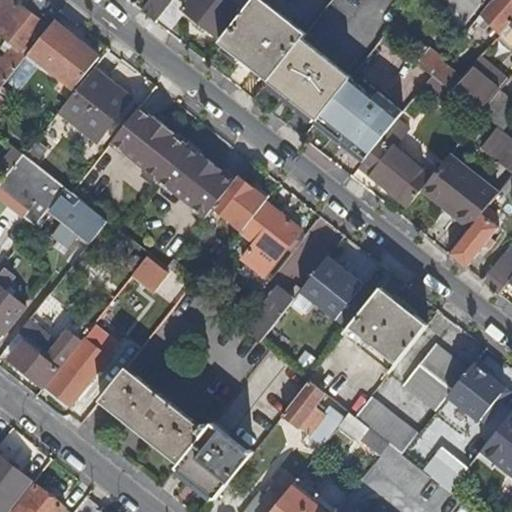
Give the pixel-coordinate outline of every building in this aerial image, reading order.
[(37,19),(50,2),(47,0),(32,0),(25,10),(12,0),(2,0),(0,3),(0,34),(13,45),(1,60),(0,59),(0,87),(25,57),(26,55),(24,53),(46,26),(37,19)] [(169,0),(150,0),(141,11),(155,22),(158,18),(171,1),(169,0)] [(234,13),(224,4),(218,0),(171,0),(171,1),(158,18),(171,28),(184,11),(216,36),(234,13)] [(305,33),(262,0),(251,0),(219,41),(268,80),(301,37),(305,33)] [(224,4),(234,13),(237,9),(227,0),(224,4)] [(483,0),(446,0),(466,22),(483,0)] [(490,24),(501,34),(511,22),(511,0),(491,0),(477,19),(486,28),(490,24)] [(98,57),(53,21),(26,55),(25,57),(42,70),(46,65),(74,88),(98,57)] [(421,88),(432,75),(416,62),(383,36),(375,46),(392,59),(389,63),(421,88)] [(268,80),(317,119),(351,77),(301,37),(268,80)] [(428,47),(416,62),(432,75),(439,66),(444,60),(428,47)] [(509,81),(480,58),(457,81),(450,89),(481,114),(501,90),(509,81)] [(457,81),(439,66),(432,75),(450,89),(457,81)] [(129,98),(92,68),(60,108),(97,138),(129,98)] [(439,103),(450,89),(432,75),(421,88),(439,103)] [(390,127),(403,111),(351,77),(317,119),(371,152),(390,127)] [(0,112),(12,98),(0,88),(0,112)] [(511,118),(511,98),(501,90),(481,114),(498,127),(502,131),(511,118)] [(185,145),(138,108),(110,142),(158,180),(185,145)] [(43,161),(61,130),(47,123),(30,154),(43,161)] [(359,166),(408,205),(421,188),(426,183),(439,166),(390,127),(371,152),(359,166)] [(482,147),(511,171),(511,138),(502,131),(498,127),(482,147)] [(233,183),(185,145),(158,180),(206,217),(233,183)] [(65,187),(24,153),(0,185),(0,193),(37,222),(49,208),(65,187)] [(497,194),(449,155),(439,166),(426,183),(474,222),(489,204),(497,194)] [(511,175),(499,192),(506,198),(511,192),(511,175)] [(267,202),(238,178),(233,183),(206,217),(201,224),(209,230),(221,215),(242,232),(266,203),(267,202)] [(474,222),(426,183),(421,188),(470,227),(474,222)] [(65,221),(91,242),(107,221),(65,187),(49,208),(65,221)] [(301,231),(266,203),(242,232),(242,233),(255,244),(242,261),(263,279),(301,231)] [(495,209),(489,204),(474,222),(470,227),(448,254),(467,269),(469,267),(467,265),(485,243),(491,248),(498,239),(492,234),(497,227),(487,219),(495,209)] [(91,242),(65,221),(62,224),(88,245),(91,242)] [(481,276),(479,279),(498,293),(509,279),(511,275),(511,250),(509,248),(484,278),(481,276)] [(361,277),(331,254),(305,287),(323,302),(331,291),(343,300),(361,277)] [(174,280),(146,258),(129,279),(157,301),(174,280)] [(180,266),(172,260),(166,268),(173,274),(180,266)] [(373,281),(381,288),(393,274),(384,267),(373,281)] [(5,268),(0,274),(0,328),(6,334),(27,308),(3,289),(14,275),(5,268)] [(369,284),(361,277),(343,300),(331,291),(323,302),(319,308),(338,323),(369,284)] [(381,288),(373,281),(372,280),(369,284),(338,323),(347,331),(380,289),(381,288)] [(279,288),(245,330),(260,343),(279,319),(294,300),(279,288)] [(344,335),(391,372),(428,326),(380,289),(347,331),(344,335)] [(10,357),(45,385),(64,361),(81,340),(68,330),(58,342),(48,334),(68,308),(50,293),(19,332),(25,337),(10,357)] [(122,328),(103,313),(93,325),(112,340),(122,328)] [(302,338),(279,319),(260,343),(269,350),(281,359),(302,338)] [(109,354),(116,344),(112,340),(93,325),(85,335),(109,354)] [(404,386),(437,412),(449,396),(469,372),(436,345),(404,386)] [(47,387),(70,405),(100,368),(103,370),(110,361),(93,347),(75,370),(64,361),(45,385),(47,387)] [(483,416),(492,404),(504,389),(489,377),(490,374),(478,365),(477,367),(474,365),(469,372),(449,396),(479,420),(483,416)] [(200,426),(125,367),(99,400),(179,464),(207,428),(202,424),(200,426)] [(282,415),(322,447),(340,425),(341,423),(331,415),(328,419),(320,413),(323,408),(318,404),(325,395),(308,381),(282,415)] [(418,435),(371,397),(355,418),(368,429),(389,445),(402,455),(418,435)] [(497,408),(492,404),(483,416),(487,419),(497,408)] [(475,454),(511,478),(511,408),(507,405),(475,454)] [(361,438),(368,429),(355,418),(349,413),(341,423),(340,425),(359,440),(361,438)] [(176,467),(216,498),(252,453),(212,422),(207,428),(179,464),(176,467)] [(361,438),(381,454),(389,445),(368,429),(361,438)] [(373,465),(411,496),(428,476),(423,472),(402,455),(389,445),(381,454),(373,465)] [(441,450),(423,472),(428,476),(449,492),(458,481),(466,470),(441,450)] [(0,511),(4,511),(30,481),(0,456),(0,511)] [(463,485),(458,481),(449,492),(465,505),(483,482),(472,473),(463,485)] [(335,511),(336,511),(296,480),(287,492),(270,511),(335,511)] [(245,511),(270,511),(287,492),(276,483),(267,496),(262,492),(245,511)] [(68,511),(35,484),(12,511),(68,511)]
